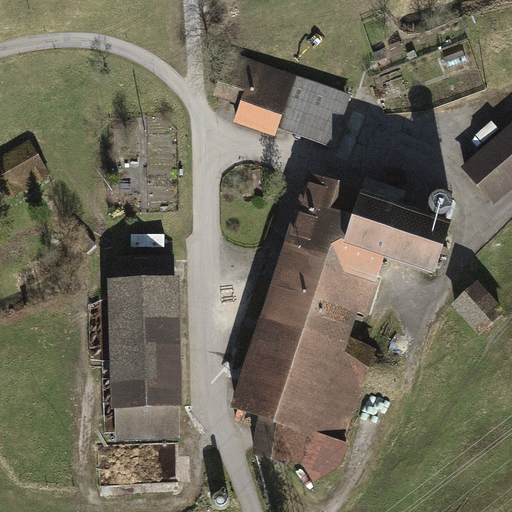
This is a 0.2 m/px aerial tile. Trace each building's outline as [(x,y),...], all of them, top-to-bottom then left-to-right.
[(353,103),(235,62),(216,116),(334,157),(353,103)] [(493,201),(511,184),(511,132),(467,171),(493,201)] [(0,161),(0,182),(10,199),(49,176),(30,144),(0,161)] [(313,181),(283,272),(322,286),(322,299),(352,310),(365,314),(384,257),(434,273),(449,227),(362,199),(363,197),(313,181)] [(140,287),(108,288),(113,418),(118,418),(119,445),(180,442),(179,415),(183,415),(177,261),(139,262),(140,287)] [(344,338),(352,310),(322,299),(322,286),(283,272),(238,409),(240,410),(236,420),(257,426),(261,416),(264,417),(258,454),(306,463),(305,467),(315,481),(341,464),(347,444),(341,441),(374,356),(344,338)] [(479,290),(456,311),(485,341),(508,320),(479,290)]
